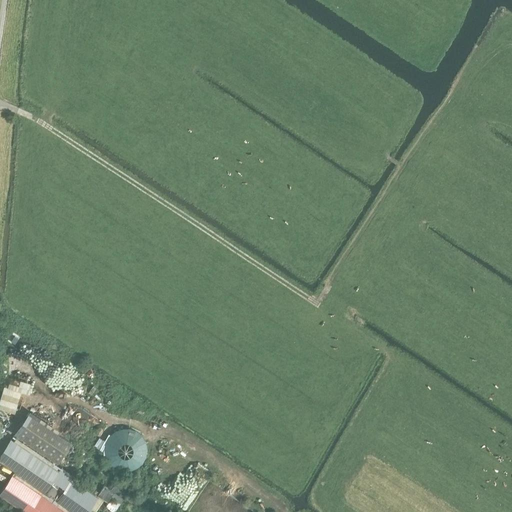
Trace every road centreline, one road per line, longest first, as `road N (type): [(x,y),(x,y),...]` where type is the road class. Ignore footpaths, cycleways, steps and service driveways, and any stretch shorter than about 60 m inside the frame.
road 1 (track): [(511,97),(458,96),(317,304),(42,123)]
road 2 (track): [(130,0),(49,112)]
